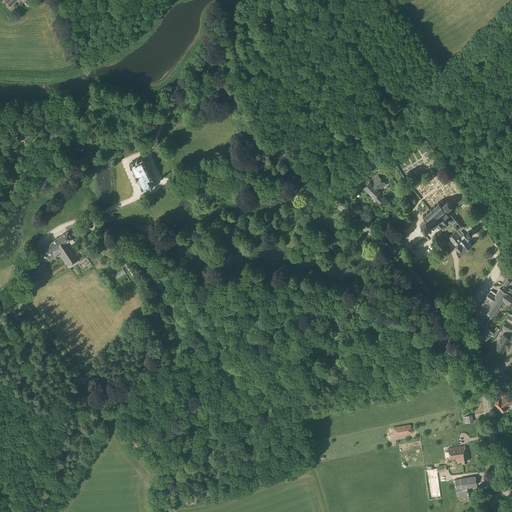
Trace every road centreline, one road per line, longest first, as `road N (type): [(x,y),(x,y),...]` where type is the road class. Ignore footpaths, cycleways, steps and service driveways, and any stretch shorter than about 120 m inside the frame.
road 1 (track): [(111,417),(164,474),(180,474),(259,401),(411,378),(436,358),(449,326)]
road 2 (tertiary): [(454,332),(390,251),(276,143),(226,0)]
road 3 (track): [(116,243),(183,272),(321,293),(447,331)]
road 4 (track): [(22,299),(111,417)]
road 5 (residential): [(511,500),(500,485),(484,407),(493,371)]
